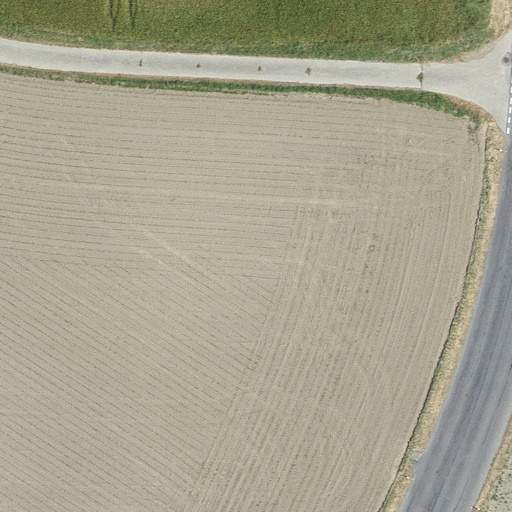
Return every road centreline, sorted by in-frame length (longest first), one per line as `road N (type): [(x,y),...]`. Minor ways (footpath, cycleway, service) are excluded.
road 1 (track): [(511,78),(0,52)]
road 2 (tertiary): [(511,308),(499,380),(437,511)]
